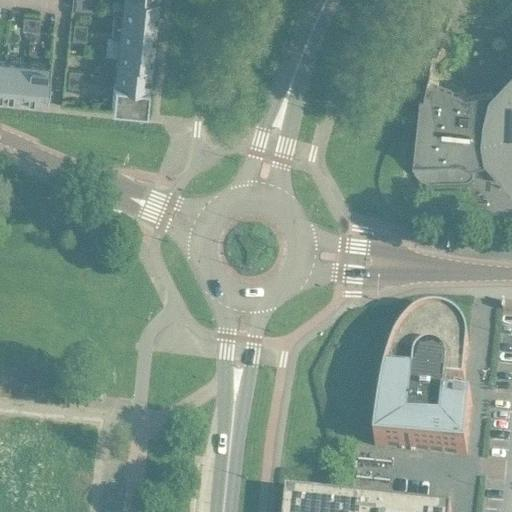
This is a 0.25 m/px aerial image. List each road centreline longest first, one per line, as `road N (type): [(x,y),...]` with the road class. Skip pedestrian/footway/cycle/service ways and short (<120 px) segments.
road 1 (residential): [(228,383),(138,436),(131,511)]
road 2 (secondary): [(293,83),(264,128),(240,202)]
road 3 (unclassified): [(0,145),(121,193)]
road 4 (secondary): [(273,206),(293,83)]
road 5 (secondary): [(234,413),(263,295)]
